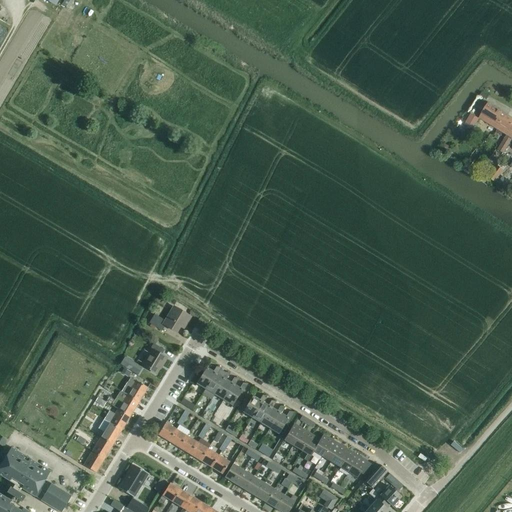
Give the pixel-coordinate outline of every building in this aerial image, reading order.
[(63,0),(62,4),(69,8),(73,0),(63,0)] [(479,117),(483,120),(498,129),(507,114),(492,105),(488,103),(479,117)] [(511,117),(507,114),(498,129),(511,137),(511,117)] [(479,118),(473,115),(467,126),(473,129),(479,118)] [(503,153),(511,139),(506,136),(498,149),(503,153)] [(444,143),(440,147),(446,151),(449,146),(444,143)] [(489,177),(495,181),(503,170),(497,165),(489,177)] [(511,182),(503,176),(498,182),(508,189),(511,183),(511,182)] [(154,314),(149,323),(160,330),(163,325),(176,332),(180,326),(183,328),(190,317),(172,306),(164,320),(154,314)] [(151,350),(141,365),(156,374),(165,358),(161,355),(164,350),(153,343),(149,349),(151,350)] [(132,361),(127,369),(137,375),(142,367),(132,361)] [(206,368),(196,383),(205,389),(202,393),(202,394),(213,376),(215,373),(216,374),(220,369),(221,367),(216,366),(212,372),(206,368)] [(121,372),(121,373),(128,377),(131,372),(123,368),(121,372)] [(213,376),(202,394),(211,400),(224,379),(225,380),(230,372),(225,372),(220,369),(216,374),(215,373),(213,376)] [(224,379),(211,400),(214,395),(223,401),(231,388),(233,384),(234,385),(239,378),(233,377),(230,383),(225,380),(224,379)] [(131,385),(126,394),(139,400),(147,388),(135,380),(131,385)] [(231,388),(223,401),(232,406),(237,398),(240,392),(241,393),(247,383),(242,383),(239,388),(234,385),(233,384),(231,388)] [(126,394),(117,408),(130,415),(139,400),(126,394)] [(252,396),(242,412),(251,418),(261,401),(263,402),(267,395),(262,395),(259,400),(252,396)] [(108,397),(105,402),(108,403),(111,405),(114,400),(110,398),(108,397)] [(261,401),(251,418),(260,423),(270,407),(272,408),(276,401),(271,400),(267,405),(263,402),(261,401)] [(189,401),(186,407),(192,410),(195,405),(189,401)] [(270,407),(260,423),(269,429),(279,412),(280,413),(285,406),(280,406),(277,411),(272,408),(270,407)] [(117,408),(109,422),(122,429),(130,415),(117,408)] [(279,412),(269,429),(278,434),(286,421),(287,422),(294,412),(289,411),(285,416),(280,413),(279,412)] [(299,420),(306,424),(308,419),(302,415),(299,420)] [(181,426),(185,419),(181,416),(177,423),(181,426)] [(308,419),(306,424),(312,428),(315,423),(308,419)] [(109,422),(101,435),(114,443),(122,429),(109,422)] [(165,422),(158,435),(168,441),(176,429),(165,422)] [(206,423),(202,429),(207,432),(210,426),(206,423)] [(294,423),(283,440),(292,446),(303,429),(294,423)] [(176,429),(168,441),(179,447),(187,436),(180,432),(182,429),(178,426),(176,429)] [(226,426),(224,430),(231,434),(233,430),(226,426)] [(202,429),(198,436),(202,439),(207,432),(202,429)] [(303,429),(292,446),(301,451),(311,434),(303,429)] [(218,431),(213,440),(217,443),(222,434),(218,431)] [(187,436),(179,447),(189,454),(196,442),(191,439),(193,436),(189,433),(187,436)] [(311,434),(301,451),(306,454),(304,459),(307,461),(313,452),(313,451),(320,439),(311,434)] [(320,439),(313,451),(313,452),(321,457),(332,439),(323,434),(320,439)] [(101,435),(92,450),(105,457),(114,443),(101,435)] [(8,440),(2,436),(0,439),(0,444),(4,447),(8,440)] [(79,436),(76,440),(82,444),(83,445),(85,440),(85,439),(79,436)] [(227,436),(223,442),(228,445),(231,439),(227,436)] [(332,439),(321,457),(330,462),(340,445),(332,439)] [(196,442),(189,454),(200,461),(208,449),(196,442)] [(223,452),(228,445),(223,442),(219,449),(223,452)] [(260,446),(258,450),(261,453),(267,456),(268,457),(270,455),(272,450),(262,444),(260,446)] [(340,445),(330,462),(339,467),(349,450),(340,445)] [(58,511),(61,511),(71,496),(51,483),(49,486),(44,482),(50,471),(11,447),(0,465),(0,476),(34,497),(35,496),(41,500),(40,501),(58,511)] [(208,449),(200,461),(211,467),(218,455),(208,449)] [(244,454),(250,457),(254,452),(247,449),(244,454)] [(92,450),(83,465),(95,473),(105,457),(92,450)] [(349,450),(339,467),(347,472),(358,455),(349,450)] [(254,452),(250,457),(257,461),(260,456),(254,452)] [(218,455),(211,467),(222,474),(229,462),(218,455)] [(358,455),(347,472),(356,478),(367,461),(358,455)] [(265,466),(271,470),(274,465),(268,461),(265,466)] [(232,463),(224,477),(235,484),(242,469),(232,463)] [(133,464),(119,488),(134,497),(148,474),(133,464)] [(379,464),(364,481),(372,488),(387,471),(379,464)] [(274,465),(271,470),(277,474),(280,469),(274,465)] [(294,467),(292,471),(298,475),(301,471),(303,467),(299,465),(297,469),(294,467)] [(242,469),(235,484),(244,490),(253,476),(242,469)] [(301,471),(298,475),(305,479),(307,475),(301,471)] [(315,472),(313,476),(312,476),(319,480),(321,476),(315,472)] [(285,479),(291,482),(294,477),(288,474),(285,479)] [(253,476),(244,490),(255,496),(263,482),(253,476)] [(321,476),(319,480),(325,484),(328,480),(321,476)] [(294,477),(291,482),(298,486),(301,481),(294,477)] [(263,482),(255,496),(267,503),(274,489),(263,482)] [(333,482),(330,487),(336,491),(339,486),(333,482)] [(169,483),(159,499),(164,502),(166,499),(172,502),(179,489),(169,483)] [(339,486),(336,491),(343,495),(346,490),(339,486)] [(388,502),(392,506),(401,496),(388,486),(380,494),(378,492),(377,493),(380,495),(388,502)] [(9,487),(6,493),(21,502),(25,496),(9,487)] [(179,489),(172,502),(181,508),(189,495),(179,489)] [(274,489),(267,503),(277,509),(284,495),(274,489)] [(338,498),(323,489),(319,497),(325,501),(323,505),(331,509),(338,498)] [(372,489),(368,493),(373,498),(377,493),(372,489)] [(375,500),(367,509),(370,511),(386,511),(388,510),(384,507),(388,502),(380,495),(377,493),(373,498),(375,500)] [(0,494),(0,511),(29,511),(23,508),(21,511),(9,504),(11,500),(0,494)] [(284,495),(277,509),(281,511),(287,511),(294,502),(297,497),(292,494),(290,498),(284,495)] [(189,495),(181,508),(187,511),(193,511),(199,501),(189,495)] [(129,505),(127,507),(135,511),(145,511),(148,508),(132,499),(129,505)] [(113,501),(110,506),(118,511),(120,511),(123,507),(113,500),(113,501)] [(199,501),(193,511),(208,511),(210,508),(199,501)] [(309,507),(302,503),(297,510),(298,511),(297,511),(312,511),(313,511),(308,509),(309,507)]
